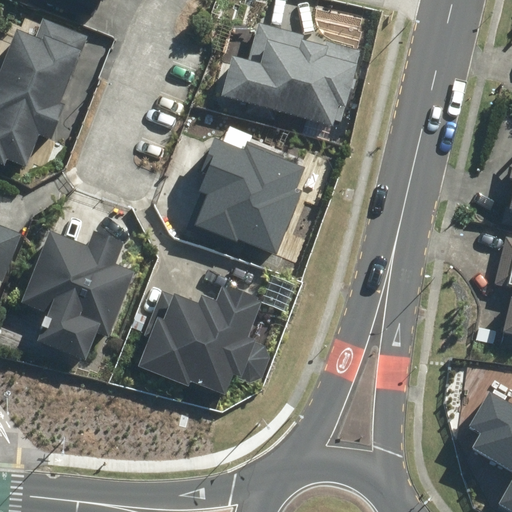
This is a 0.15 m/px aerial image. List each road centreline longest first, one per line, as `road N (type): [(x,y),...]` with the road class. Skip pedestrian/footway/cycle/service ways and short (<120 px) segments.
road 1 (tertiary): [(405,206),(384,445),(392,497)]
road 2 (tertiary): [(304,465),(405,206)]
road 3 (secondary): [(70,499),(226,490),(282,476)]
road 4 (tertiary): [(405,206),(452,2)]
road 5 (residential): [(168,0),(106,164)]
